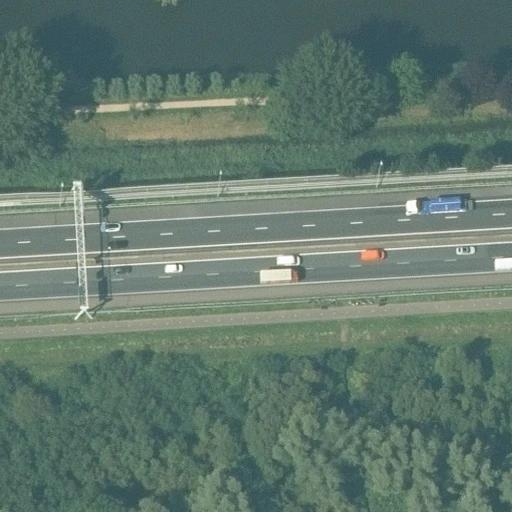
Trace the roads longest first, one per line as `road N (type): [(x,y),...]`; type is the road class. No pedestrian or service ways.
road 1 (motorway): [(511,212),(0,242)]
road 2 (motorway): [(0,289),(511,260)]
